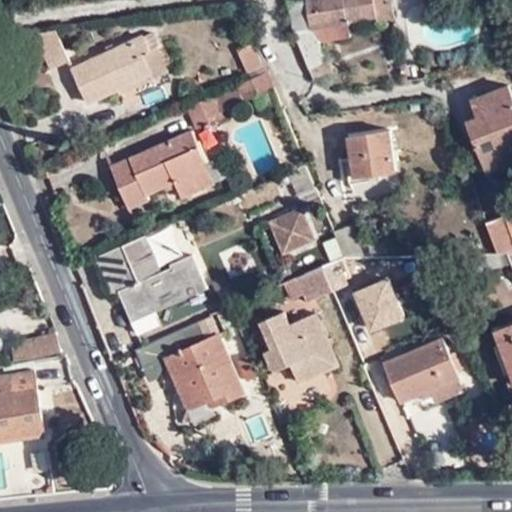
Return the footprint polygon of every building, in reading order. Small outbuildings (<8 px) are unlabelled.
[(386,0),(321,0),(294,4),(296,19),(299,37),(318,79),(339,70),(334,58),(330,59),(323,40),(318,27),(353,22),(389,18),(388,7),(386,0)] [(396,6),(388,7),(389,18),(398,17),(396,6)] [(355,36),(353,22),(318,27),(323,40),(355,36)] [(159,32),(148,36),(155,50),(163,46),(164,46),(159,32)] [(61,34),(40,37),(52,66),(71,58),(61,34)] [(155,50),(148,36),(75,68),(90,101),(121,88),(155,74),(147,54),(155,50)] [(249,74),(268,67),(258,43),(238,52),(249,74)] [(173,73),(163,46),(155,50),(147,54),(155,74),(158,79),(173,73)] [(158,79),(155,74),(121,88),(123,93),(158,79)] [(278,90),(271,74),(239,87),(246,104),(278,90)] [(511,82),(476,97),(482,115),(473,118),(489,167),(511,159),(511,152),(510,144),(511,143),(511,82)] [(239,87),(219,96),(225,112),(246,104),(239,87)] [(225,112),(219,96),(189,108),(198,130),(227,118),(225,112)] [(389,127),(350,133),(353,156),(342,157),(344,176),(350,176),(351,180),(356,180),(356,175),(396,168),(389,127)] [(194,130),(111,164),(127,204),(176,184),(182,200),(216,186),(194,130)] [(320,188),(313,172),(310,166),(301,169),(294,172),(289,174),(300,197),(320,188)] [(242,240),(229,203),(192,217),(193,220),(163,230),(172,256),(217,239),(220,247),(242,240)] [(306,208),(276,221),(288,253),(319,240),(306,208)] [(511,224),(507,212),(491,218),(504,249),(509,249),(511,248),(511,224)] [(369,256),(358,225),(338,232),(349,257),(366,256),(369,256)] [(131,260),(142,256),(135,238),(124,243),(131,260)] [(131,260),(124,243),(98,254),(115,294),(121,292),(128,310),(151,301),(154,308),(207,286),(194,255),(172,264),(173,268),(161,272),(153,252),(142,256),(131,260)] [(348,286),(337,291),(342,304),(379,288),(375,277),(395,269),(390,255),(383,255),(369,256),(366,256),(368,262),(373,277),(348,286)] [(366,256),(349,257),(326,267),(335,292),(337,291),(348,286),(373,277),(368,262),(366,256)] [(299,277),(287,283),(294,300),(307,295),(310,302),(335,292),(326,267),(299,277)] [(250,392),(223,331),(241,323),(234,306),(215,314),(143,344),(139,347),(153,380),(161,376),(168,355),(191,407),(193,408),(195,408),(196,408),(214,400),(217,407),(250,392)] [(287,313),(267,322),(277,349),(269,352),(275,366),(276,367),(277,368),(279,369),(280,369),(282,369),(284,369),(285,369),(287,368),(294,365),(302,384),(342,368),(320,315),(293,325),(287,313)] [(511,331),(502,336),(511,360),(511,331)] [(59,334),(13,343),(17,363),(65,353),(59,334)] [(423,393),(461,377),(463,376),(446,338),(388,362),(404,400),(423,393)] [(262,376),(253,354),(241,360),(250,381),(262,376)] [(39,370),(0,375),(0,433),(1,441),(48,433),(39,370)] [(466,391),(461,377),(423,393),(425,400),(435,397),(438,404),(466,391)]
